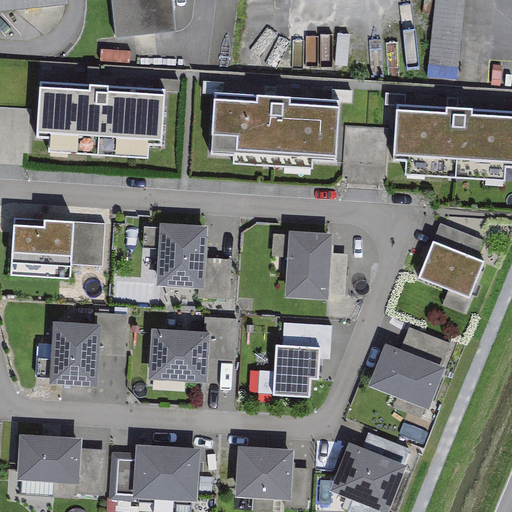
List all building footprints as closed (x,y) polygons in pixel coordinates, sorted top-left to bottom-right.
[(112,0),(116,37),(145,34),(174,30),(171,0),(112,0)] [(435,0),(429,61),(458,65),(464,0),(435,0)] [(100,83),(40,80),(37,138),(50,139),(49,152),(147,157),(148,147),(164,148),(168,87),(100,83)] [(270,98),(216,95),(212,155),(232,156),(232,165),(312,169),(313,162),(335,163),(339,102),(270,98)] [(511,108),(456,106),(396,103),(392,162),(405,163),(404,176),(504,181),(504,171),(511,171),(511,108)] [(31,108),(0,106),(0,161),(6,162),(22,163),(22,152),(29,152),(31,108)] [(388,127),(345,125),(343,174),(348,174),(348,181),(363,181),(378,182),(378,175),(386,176),(388,127)] [(38,219),(13,217),(10,273),(70,276),(71,263),(102,265),(104,221),(89,221),(75,220),(75,214),(44,213),(43,219),(38,219)] [(158,225),(144,224),(140,281),(198,285),(197,296),(229,298),(231,258),(219,257),(206,256),(206,251),(208,222),(159,218),(158,225)] [(483,240),(440,223),(436,233),(429,252),(418,279),(447,290),(441,306),(464,314),(484,261),(475,258),(483,240)] [(332,229),(288,227),(285,293),(345,296),(346,281),(347,256),(347,252),(338,252),(331,251),(331,247),(332,229)] [(94,320),(53,317),(52,342),(38,341),(36,375),(50,375),(50,380),(97,382),(98,359),(99,353),(113,354),(125,354),(127,312),(95,311),(94,320)] [(204,327),(151,324),(148,375),(206,378),(207,365),(208,357),(221,358),(235,359),(238,317),(204,315),(204,327)] [(331,324),(284,321),(282,341),(276,340),(274,369),(259,368),(257,391),(308,394),(309,375),(319,376),(320,363),(320,357),(329,358),(331,336),(331,324)] [(454,343),(410,325),(405,337),(401,347),(396,345),(387,341),(372,380),(429,403),(454,343)] [(54,493),(104,495),(106,448),(93,448),(82,447),(82,443),(82,434),(19,431),(17,475),(55,477),(54,493)] [(382,511),(409,447),(368,431),(366,437),(363,444),(359,442),(353,439),(333,488),(354,496),(349,508),(359,511),(382,511)] [(200,444),(136,440),(135,447),(135,452),(123,451),(111,451),(109,498),(136,500),(136,495),(197,498),(200,444)] [(295,445),(239,443),(237,494),(253,495),(253,508),(274,509),(275,494),(287,494),(286,504),(307,505),(309,466),(302,466),(294,466),(294,457),(295,445)] [(133,511),(149,511),(149,500),(133,501),(133,511)]
